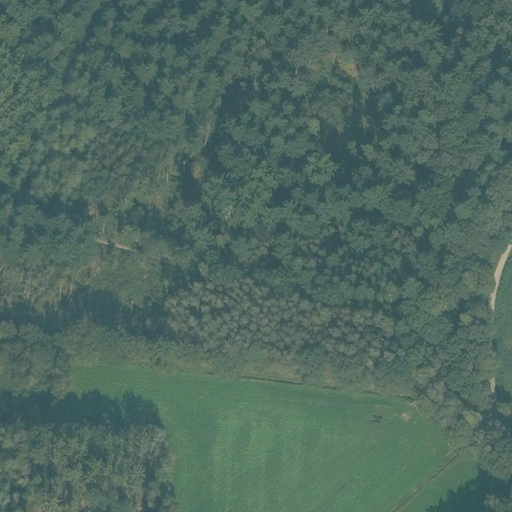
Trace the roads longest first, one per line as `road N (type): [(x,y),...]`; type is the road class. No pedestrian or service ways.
road 1 (track): [(422,338),(0,216)]
road 2 (track): [(493,0),(392,178),(387,226),(406,303),(436,358)]
road 3 (track): [(0,211),(109,0)]
road 4 (unclassified): [(498,418),(462,414),(436,382),(436,358),(467,316),(492,302)]
